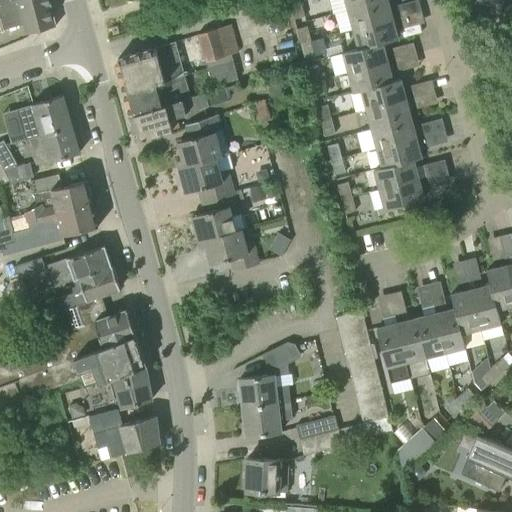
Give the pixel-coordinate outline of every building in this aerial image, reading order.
[(0,0),(0,13),(0,14),(15,10),(12,0),(19,0),(20,1),(23,0),(0,0)] [(12,0),(15,10),(0,14),(4,29),(24,23),(27,33),(56,25),(49,0),(23,0),(20,1),(19,0),(12,0)] [(345,0),(348,9),(383,0),(345,0)] [(354,29),(393,18),(388,0),(383,0),(348,9),(354,29)] [(301,2),(290,4),(294,19),(305,16),(301,2)] [(359,49),(383,42),(399,38),(393,18),(354,29),(359,49)] [(207,62),(209,68),(234,60),(233,54),(238,52),(230,25),(199,34),(207,62)] [(299,28),(303,42),(312,40),(308,26),(299,28)] [(312,40),(303,42),(307,56),(315,54),(312,40)] [(123,94),(185,74),(175,41),(118,58),(115,62),(123,94)] [(348,72),(388,61),(383,42),(359,49),(343,53),(348,72)] [(234,60),(209,68),(213,85),(239,78),(234,60)] [(353,91),(361,89),(393,81),(388,61),(348,72),(353,91)] [(308,67),(311,81),(322,78),(318,64),(308,67)] [(123,94),(129,116),(192,97),(185,74),(123,94)] [(420,105),(440,101),(435,76),(414,81),(420,105)] [(285,93),(281,77),(266,81),(270,97),(285,93)] [(322,78),(311,81),(315,95),(325,92),(322,78)] [(367,110),(406,99),(401,79),(393,81),(361,89),(367,110)] [(192,97),(129,116),(136,140),(173,129),(170,119),(187,115),(186,113),(196,110),(199,109),(228,101),(224,87),(192,97)] [(26,139),(29,138),(72,125),(63,94),(33,103),(33,104),(17,109),(26,139)] [(372,129),(412,118),(406,99),(367,110),(372,129)] [(318,106),(322,121),(332,118),(328,104),(318,106)] [(217,158),(222,157),(218,142),(226,140),(219,115),(194,121),(198,135),(178,141),(183,158),(177,159),(179,168),(217,158)] [(332,118),(322,121),(325,135),(335,133),(332,118)] [(377,148),(417,137),(412,118),(372,129),(377,148)] [(72,125),(29,138),(36,162),(49,159),(50,161),(80,152),(72,125)] [(382,167),(414,159),(422,157),(417,137),(377,148),(382,167)] [(0,163),(3,170),(18,166),(4,140),(0,141),(0,163)] [(329,145),(333,159),(342,157),(338,142),(329,145)] [(342,157),(333,159),(336,173),(346,171),(342,157)] [(217,158),(179,168),(186,192),(205,187),(208,198),(236,191),(229,165),(220,168),(217,158)] [(379,189),(419,178),(414,159),(382,167),(374,170),(379,189)] [(0,185),(9,181),(3,170),(0,163),(0,185)] [(30,178),(34,177),(30,163),(18,166),(3,170),(9,181),(11,183),(30,178)] [(58,170),(34,177),(30,178),(34,193),(37,205),(26,211),(28,218),(93,202),(87,179),(62,186),(58,170)] [(265,170),(262,170),(257,172),(260,181),(269,179),(268,174),(268,172),(265,170)] [(419,178),(379,189),(384,209),(425,198),(419,178)] [(338,185),(341,199),(352,196),(348,182),(338,185)] [(254,200),(266,198),(263,185),(252,188),(254,200)] [(236,191),(238,199),(244,197),(242,189),(236,191)] [(236,191),(208,198),(211,210),(192,215),(198,237),(236,227),(236,226),(232,214),(241,211),(238,199),(236,191)] [(352,196),(341,199),(345,213),(356,211),(352,196)] [(0,274),(18,268),(15,258),(0,261),(0,264),(0,266),(0,265),(0,250),(35,241),(34,237),(50,233),(51,237),(99,225),(93,202),(28,218),(30,227),(16,231),(11,214),(7,217),(0,220),(0,274)] [(236,227),(198,237),(201,247),(206,246),(211,263),(230,258),(234,270),(259,263),(252,238),(245,240),(241,225),(236,226),(236,227)] [(511,230),(491,234),(497,259),(511,256),(511,230)] [(74,279),(112,265),(105,245),(67,257),(67,258),(49,264),(56,285),(74,279)] [(43,259),(18,268),(21,278),(47,269),(43,259)] [(511,305),(511,285),(507,264),(487,269),(491,284),(497,309),(511,305)] [(112,265),(74,279),(78,292),(59,299),(63,311),(69,309),(93,301),(92,298),(120,288),(112,265)] [(69,309),(75,327),(0,352),(0,307),(25,299),(17,275),(0,280),(0,383),(135,334),(127,309),(99,318),(93,301),(69,309)] [(500,323),(497,309),(491,284),(471,288),(481,328),(500,323)] [(388,317),(409,312),(403,287),(381,293),(388,317)] [(481,328),(471,288),(452,293),(455,307),(462,333),(481,328)] [(465,347),(462,333),(455,307),(436,312),(446,352),(465,347)] [(339,328),(365,321),(362,309),(336,316),(339,328)] [(446,352),(436,312),(416,317),(426,357),(446,352)] [(430,374),(426,357),(416,317),(397,322),(411,378),(430,374)] [(342,339),(368,333),(365,321),(339,328),(342,339)] [(411,378),(397,322),(377,327),(391,383),(411,378)] [(345,351),(371,345),(368,333),(342,339),(345,351)] [(135,334),(0,383),(0,413),(26,404),(24,400),(82,377),(86,387),(109,378),(146,365),(146,364),(135,334)] [(243,407),(288,402),(286,385),(274,386),(273,374),(289,372),(288,362),(302,356),(295,344),(288,341),(263,354),(268,364),(268,375),(240,378),(243,407)] [(348,363),(374,356),(371,345),(345,351),(348,363)] [(351,375),(377,368),(374,356),(348,363),(351,375)] [(492,367),(498,375),(510,365),(503,357),(492,367)] [(152,399),(146,365),(109,378),(115,397),(119,396),(122,408),(152,399)] [(498,375),(492,367),(480,377),(487,385),(498,375)] [(355,387),(380,380),(377,368),(351,375),(355,387)] [(358,398),(383,392),(380,380),(355,387),(358,398)] [(457,398),(464,405),(475,394),(468,387),(457,398)] [(361,410),(386,404),(383,392),(358,398),(361,410)] [(464,405),(457,398),(446,408),(453,415),(464,405)] [(85,413),(83,405),(76,402),(68,404),(71,417),(85,413)] [(288,402),(243,407),(247,436),(281,432),(279,418),(290,417),(288,402)] [(468,417),(483,433),(499,418),(484,402),(468,417)] [(386,404),(361,410),(364,422),(389,415),(386,404)] [(119,409),(89,417),(98,449),(107,446),(110,456),(159,443),(155,414),(123,424),(119,409)] [(425,424),(439,440),(448,432),(431,413),(422,421),(425,424)] [(301,439),(339,429),(335,415),(297,425),(301,439)] [(364,422),(339,429),(301,439),(304,453),(392,429),(389,415),(364,422)] [(439,440),(425,424),(398,450),(403,472),(439,440)] [(467,457),(473,460),(479,475),(476,480),(500,491),(507,475),(511,477),(511,448),(478,433),(467,457)] [(248,457),(247,490),(287,492),(289,459),(248,457)] [(424,474),(424,470),(417,462),(407,471),(416,481),(424,474)] [(415,500),(413,511),(417,511),(421,511),(423,502),(415,500)]
